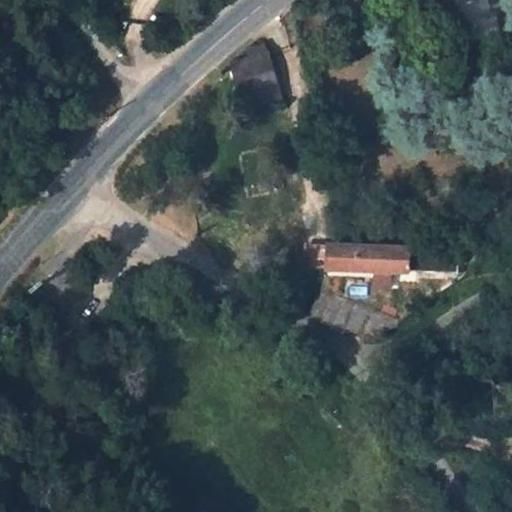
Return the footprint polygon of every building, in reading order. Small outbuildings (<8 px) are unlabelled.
[(238,97),(278,86),(266,43),(226,54),(238,97)] [(327,265),(328,244),(302,244),(301,264),(327,265)] [(408,269),(408,248),(408,246),(328,244),(327,265),(408,269)] [(455,250),(447,249),(446,262),(422,262),(422,249),(408,248),(408,269),(455,271),(455,250)] [(447,249),(422,249),(422,262),(446,262),(447,249)] [(378,325),(395,308),(322,290),(318,310),(378,325)]
